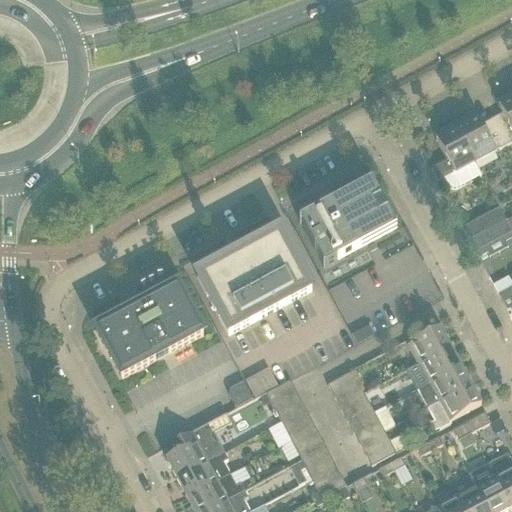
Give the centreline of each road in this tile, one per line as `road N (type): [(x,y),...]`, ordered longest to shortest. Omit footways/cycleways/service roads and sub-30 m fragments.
road 1 (residential): [(146,511),(55,342),(49,303),(57,289),(370,121)]
road 2 (residential): [(509,379),(370,121)]
road 3 (secondary): [(16,183),(67,154),(109,98),(178,60)]
road 4 (secondary): [(59,511),(26,417),(14,319)]
road 5 (secondary): [(178,60),(336,0)]
road 6 (residential): [(370,121),(511,45)]
road 7 (secondary): [(14,319),(8,266),(16,183)]
